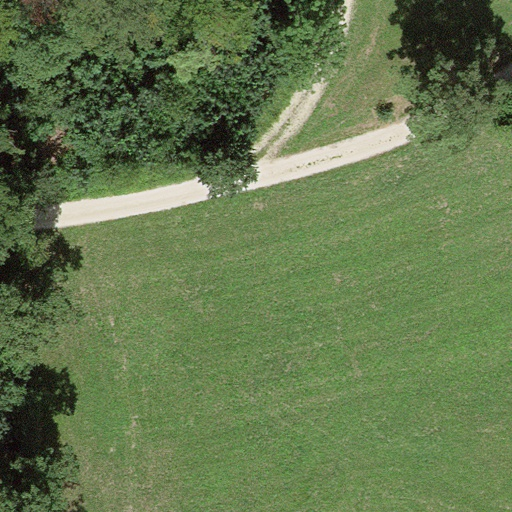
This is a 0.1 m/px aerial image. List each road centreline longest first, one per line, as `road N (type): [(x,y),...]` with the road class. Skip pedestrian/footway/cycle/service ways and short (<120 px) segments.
road 1 (track): [(0,219),(93,211),(277,156),(429,124),(511,81)]
road 2 (track): [(327,0),(320,47),(277,156)]
